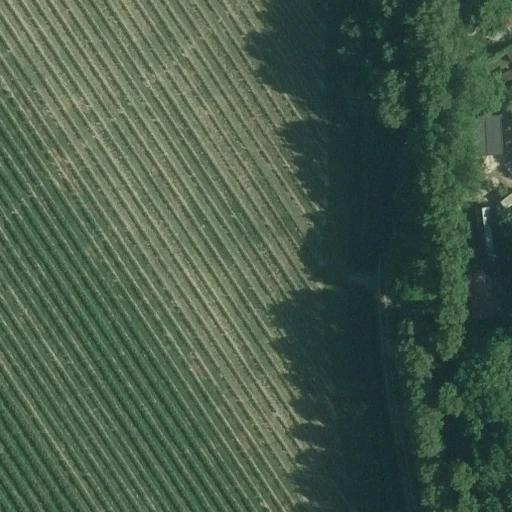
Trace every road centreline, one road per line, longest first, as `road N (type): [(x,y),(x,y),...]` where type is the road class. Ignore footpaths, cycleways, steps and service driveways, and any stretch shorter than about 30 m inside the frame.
road 1 (track): [(417,0),(420,279),(431,351)]
road 2 (track): [(431,351),(456,511)]
